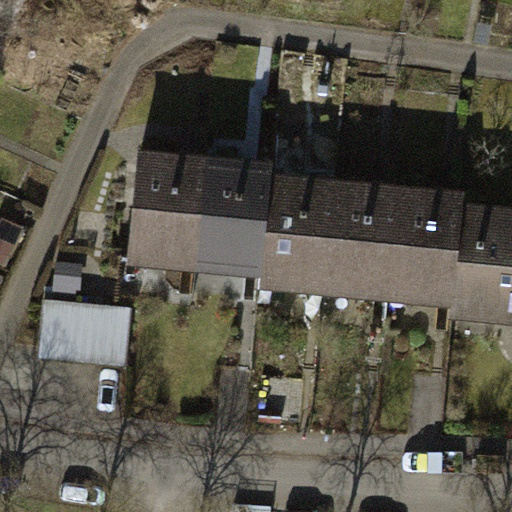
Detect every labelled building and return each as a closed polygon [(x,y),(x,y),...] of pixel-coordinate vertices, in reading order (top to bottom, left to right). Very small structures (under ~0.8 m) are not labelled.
[(215,183),(147,175),(135,276),(204,284),(215,183)] [(284,191),(215,183),(204,284),(272,292),(284,191)] [(352,198),(284,191),(272,292),(341,300),(352,198)] [(421,206),(352,198),(341,300),(409,307),(421,206)] [(490,214),(421,206),(409,307),(478,315),(490,214)] [(511,216),(490,214),(478,315),(511,319),(511,216)] [(129,369),(133,312),(49,307),(45,364),(129,369)]
